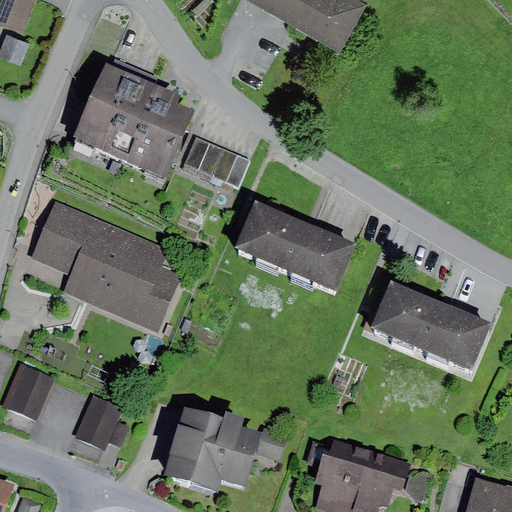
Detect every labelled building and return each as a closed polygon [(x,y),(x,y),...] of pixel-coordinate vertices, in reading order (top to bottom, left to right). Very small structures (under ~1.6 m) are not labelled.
[(34,0),(0,0),(0,25),(22,34),(34,0)] [(367,6),(355,0),(243,0),(341,54),(367,6)] [(30,46),(8,37),(0,55),(0,59),(22,68),(30,46)] [(180,96),(108,64),(76,135),(166,175),(195,111),(177,103),(180,96)] [(252,161),(197,137),(185,165),(240,189),(252,161)] [(311,223),(257,200),(237,247),(337,291),(358,244),(311,223)] [(167,252),(57,204),(33,258),(72,275),(64,292),(159,334),(184,278),(160,267),(167,252)] [(444,303),(392,281),(373,327),(474,370),(494,324),(444,303)] [(188,320),(182,333),(201,343),(207,330),(188,320)] [(53,380),(21,367),(4,408),(36,421),(53,380)] [(122,409),(93,397),(76,439),(105,451),(122,409)] [(224,417),(186,405),(165,474),(219,491),(223,478),(246,485),(263,433),(241,427),(244,416),(226,411),(224,417)] [(130,427),(119,423),(111,444),(121,448),(130,427)] [(290,437),(265,429),(257,456),(282,463),(290,437)] [(334,448),(314,443),(308,463),(322,467),(317,483),(324,485),(316,510),(324,511),(378,511),(380,507),(388,509),(393,491),(401,493),(410,463),(336,442),(334,448)] [(410,475),(406,490),(416,502),(424,505),(432,475),(423,473),(416,477),(410,475)] [(506,487),(476,478),(466,511),(511,511),(511,486),(507,485),(506,487)] [(0,511),(4,511),(14,485),(0,479),(0,511)] [(40,511),(43,505),(24,498),(18,511),(40,511)]
